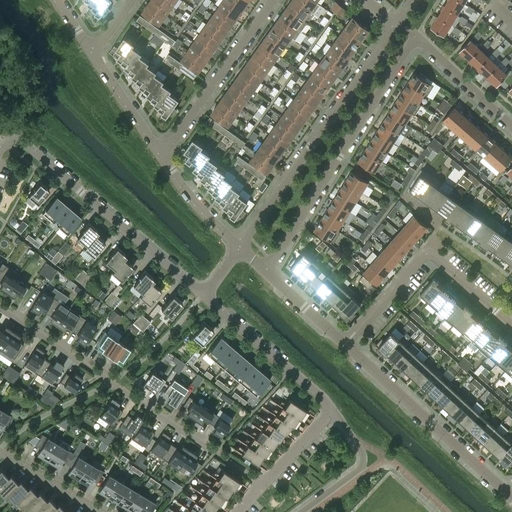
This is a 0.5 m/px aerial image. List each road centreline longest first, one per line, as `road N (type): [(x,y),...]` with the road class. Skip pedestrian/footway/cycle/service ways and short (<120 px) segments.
road 1 (residential): [(0,308),(261,486)]
road 2 (residential): [(264,271),(416,38)]
road 3 (residential): [(240,249),(397,24)]
road 4 (residential): [(0,150),(25,145),(202,296)]
road 5 (residential): [(345,346),(430,254),(511,326)]
road 6 (residential): [(345,346),(511,499)]
road 7 (residential): [(160,153),(273,0)]
road 8 (residential): [(202,296),(333,411)]
road 9 (residential): [(333,411),(363,461),(300,511)]
road 10 (residential): [(511,127),(416,38)]
road 11 (residential): [(160,153),(200,211),(240,249)]
road 12 (residential): [(91,50),(160,153)]
